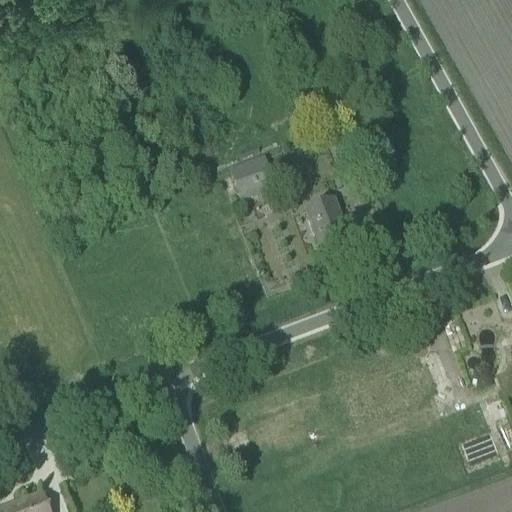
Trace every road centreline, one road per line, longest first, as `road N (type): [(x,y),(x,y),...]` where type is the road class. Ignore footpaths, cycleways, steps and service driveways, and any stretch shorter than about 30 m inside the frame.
road 1 (unclassified): [(171,375),(511,247)]
road 2 (unclassified): [(511,214),(393,0)]
road 3 (unclassified): [(0,446),(171,375)]
road 4 (unclassified): [(221,511),(171,375)]
